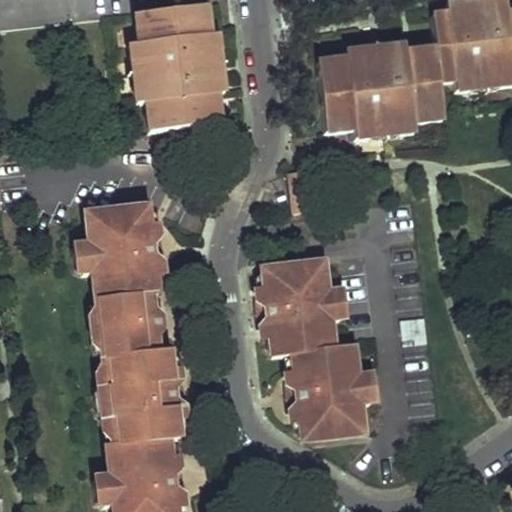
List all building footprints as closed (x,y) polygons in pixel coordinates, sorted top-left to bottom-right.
[(345,61),(315,64),(323,136),(352,133),(353,143),(375,141),(378,130),(386,130),(391,139),(413,136),(412,126),(440,123),(437,87),(452,85),(453,95),(477,92),(480,83),(487,82),(491,90),(511,88),(511,16),(506,17),(504,1),(482,3),(479,13),(472,14),(467,5),(444,7),(445,17),(429,20),(432,52),(433,62),(406,66),(405,55),(404,48),(381,51),(378,61),(369,62),(365,53),(344,55),(345,61)] [(482,3),(467,5),(472,14),(479,13),(482,3)] [(205,10),(134,18),(136,47),(125,48),(129,71),(140,72),(141,82),(131,86),(135,108),(145,107),(149,136),(218,128),(215,98),(222,97),(219,75),(208,74),(207,64),(218,60),(215,38),(208,38),(205,10)] [(381,51),(365,53),(369,62),(378,61),(381,51)] [(406,66),(433,62),(432,52),(405,55),(406,66)] [(208,74),(219,75),(218,60),(207,64),(208,74)] [(140,72),(129,71),(131,86),(141,82),(140,72)] [(477,92),(491,90),(487,82),(480,83),(477,92)] [(375,141),(391,139),(386,130),(378,130),(375,141)] [(294,216),(314,214),(309,173),(289,176),(294,216)] [(145,207),(84,213),(87,242),(76,243),(79,271),(89,270),(92,303),(97,351),(98,357),(103,357),(106,386),(96,388),(99,416),(110,415),(113,445),(106,446),(109,473),(99,474),(101,503),(112,502),(112,511),(175,511),(173,495),(182,495),(184,494),(181,466),(178,466),(170,467),(168,443),(168,439),(177,438),(177,436),(174,408),(183,407),(185,407),(182,378),(180,379),(171,380),(168,353),(168,350),(156,351),(154,330),(159,330),(158,315),(152,316),(150,295),(154,294),(153,291),(151,264),(160,263),(163,263),(160,235),(157,235),(148,235),(145,209),(145,207)] [(155,217),(145,209),(148,235),(157,235),(155,217)] [(79,271),(76,243),(69,248),(72,268),(79,271)] [(323,260),(262,268),(262,271),(265,297),(257,298),(255,298),(258,327),(260,326),(268,326),(271,348),(271,355),(292,352),(292,354),(295,381),(287,382),(285,382),(288,411),(290,411),(299,410),(301,435),(302,439),(363,431),(360,404),(369,403),(366,372),(356,373),(353,344),(333,346),(330,320),(339,319),(335,287),(326,288),(323,260)] [(163,283),(160,263),(151,264),(153,291),(163,283)] [(265,297),(262,271),(255,279),(257,298),(265,297)] [(335,287),(339,319),(346,313),(344,290),(335,287)] [(97,351),(92,303),(86,304),(90,352),(97,351)] [(268,326),(260,326),(262,344),(271,348),(268,326)] [(177,359),(168,353),(171,380),(180,379),(177,359)] [(285,364),(287,382),(295,381),(292,354),(285,364)] [(366,372),(369,403),(376,398),(374,376),(366,372)] [(99,416),(96,388),(89,393),(91,413),(99,416)] [(185,427),(183,407),(174,408),(177,436),(185,427)] [(299,410),(290,411),(292,432),(301,435),(299,410)] [(176,449),(168,443),(170,467),(178,466),(176,449)] [(101,503),(99,474),(92,479),(93,499),(101,503)] [(183,511),(182,495),(173,495),(175,511),(183,511)]
